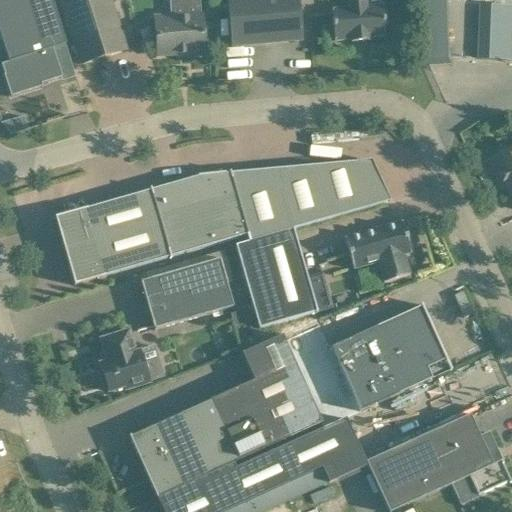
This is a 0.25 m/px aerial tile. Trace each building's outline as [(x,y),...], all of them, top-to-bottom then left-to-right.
[(50,0),(0,0),(0,41),(7,65),(1,67),(4,77),(3,78),(10,99),(41,89),(40,86),(61,79),(52,51),(65,47),(50,0)] [(58,0),(74,47),(80,66),(125,51),(109,0),(58,0)] [(226,0),(230,47),(302,41),(298,0),(226,0)] [(349,10),(331,11),(334,42),(351,40),(351,43),(368,42),(367,39),(384,37),(383,24),(386,24),(385,11),(382,12),(382,7),(381,0),(362,0),(362,3),(348,4),(349,10)] [(507,61),(508,0),(475,0),(474,60),(507,61)] [(169,18),(154,19),(155,37),(156,57),(184,55),(184,57),(204,55),(203,35),(201,15),(199,16),(198,1),(168,3),(169,18)] [(511,149),(488,160),(496,178),(501,190),(506,188),(511,201),(511,149)] [(246,237),(248,243),(292,231),(387,204),(388,204),(389,203),(371,162),(230,175),(229,173),(246,237)] [(170,259),(246,237),(229,173),(228,173),(228,175),(224,176),(224,175),(221,175),(220,173),(214,174),(215,176),(197,178),(150,191),(150,190),(149,190),(169,260),(170,260),(170,259)] [(61,194),(81,192),(80,179),(60,181),(61,194)] [(169,260),(149,190),(149,192),(84,211),(84,210),(54,219),(73,287),(104,278),(169,259),(169,260)] [(37,214),(34,192),(22,194),(25,216),(37,214)] [(410,254),(401,223),(344,240),(353,270),(378,263),(383,284),(409,276),(403,256),(410,254)] [(292,231),(248,243),(235,247),(258,330),(315,314),(316,314),(292,231)] [(140,283),(154,332),(155,331),(233,309),(219,260),(140,283)] [(419,307),(420,308),(330,349),(320,325),(283,342),(321,425),(323,429),(345,420),(450,371),(432,331),(433,330),(429,321),(428,321),(421,306),(419,307)] [(101,372),(98,373),(103,387),(106,386),(108,393),(125,388),(126,391),(149,384),(149,383),(163,378),(153,347),(139,352),(135,353),(133,345),(128,331),(100,340),(107,362),(99,365),(101,372)] [(210,401),(238,462),(321,425),(283,342),(281,337),(242,354),(241,354),(254,382),(211,401),(211,400),(210,401)] [(232,465),(238,462),(210,401),(210,402),(130,438),(128,438),(156,499),(232,465)] [(469,416),(365,464),(367,467),(386,511),(393,511),(469,478),(477,496),(508,482),(509,484),(510,483),(488,434),(479,438),(469,416)] [(232,465),(156,499),(161,511),(265,511),(328,483),(328,484),(367,467),(365,464),(345,420),(323,429),(234,470),(232,465)]
